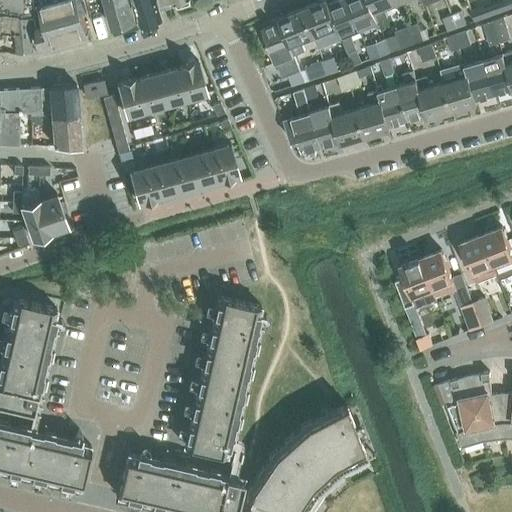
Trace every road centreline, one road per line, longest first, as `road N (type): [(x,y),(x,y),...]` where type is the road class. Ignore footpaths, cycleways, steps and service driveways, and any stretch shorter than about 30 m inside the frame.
road 1 (residential): [(0,72),(92,58),(224,16)]
road 2 (residential): [(296,177),(511,120)]
road 3 (residential): [(296,177),(224,16)]
